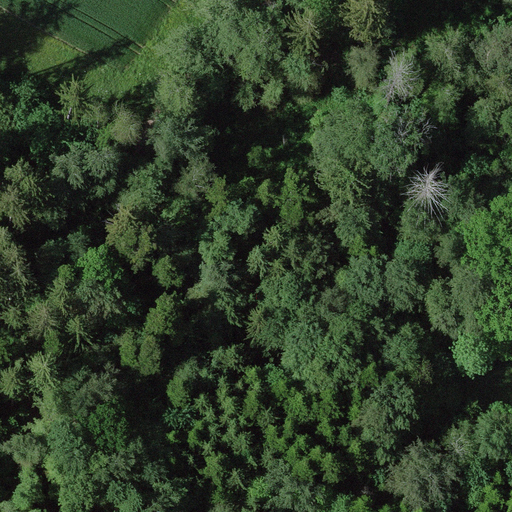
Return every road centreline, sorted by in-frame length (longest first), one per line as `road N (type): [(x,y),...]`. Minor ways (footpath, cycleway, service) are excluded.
road 1 (track): [(95,511),(81,468),(83,390),(141,158)]
road 2 (track): [(267,0),(166,102),(141,158)]
